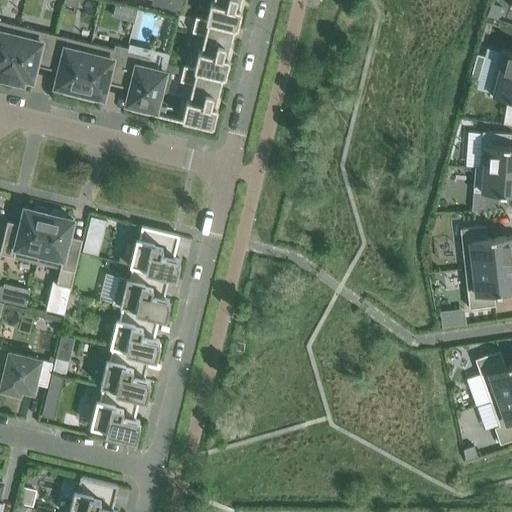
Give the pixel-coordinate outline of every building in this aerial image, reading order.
[(179,14),(180,10),(183,0),(151,0),(150,7),(179,14)] [(213,0),(213,2),(210,1),(206,19),(196,17),(195,17),(235,28),(236,28),(236,27),(237,27),(243,0),(213,0)] [(492,2),(487,15),(499,18),(503,6),(492,2)] [(232,40),(233,34),(234,28),(235,28),(195,17),(192,32),(205,35),(201,51),(198,50),(194,68),(184,66),(183,66),(223,77),(224,77),(224,76),(225,76),(232,49),(230,48),(232,40)] [(20,26),(0,20),(0,77),(7,79),(20,26)] [(37,58),(49,61),(55,34),(20,26),(7,79),(22,83),(24,78),(32,80),(37,58)] [(91,43),(55,34),(49,61),(60,63),(55,86),(63,88),(62,92),(78,96),(91,43)] [(109,75),(120,78),(128,47),(115,44),(114,49),(91,43),(78,96),(94,100),(95,96),(103,97),(109,75)] [(128,47),(120,78),(132,81),(126,103),(132,104),(131,109),(136,111),(149,114),(150,109),(156,110),(165,71),(147,67),(149,57),(127,52),(128,47)] [(495,71),(511,75),(511,50),(501,48),(495,71)] [(474,66),(481,68),(484,56),(477,54),(474,66)] [(218,97),(220,89),(221,83),(222,77),(223,77),(183,66),(180,81),(193,84),(189,100),(186,99),(181,122),(200,126),(201,123),(212,126),(212,125),(213,125),(220,98),(218,97)] [(481,68),(474,66),(470,77),(478,79),(481,68)] [(511,75),(495,71),(489,94),(507,99),(503,123),(511,124),(511,75)] [(479,166),(479,167),(511,169),(511,145),(511,146),(511,143),(511,132),(482,131),(481,144),(479,166)] [(511,169),(479,167),(479,166),(475,166),(473,191),(511,193),(511,169)] [(0,248),(0,253),(37,262),(50,209),(34,205),(33,210),(24,208),(19,230),(5,227),(0,248)] [(70,287),(81,245),(67,242),(73,219),(64,217),(65,213),(50,209),(37,262),(59,267),(55,283),(70,287)] [(132,267),(162,275),(176,278),(180,262),(178,261),(179,258),(167,255),(172,234),(179,236),(179,234),(142,225),(141,227),(142,227),(139,239),(136,239),(132,258),(131,257),(130,264),(132,265),(132,267)] [(486,225),(460,228),(465,268),(511,262),(511,235),(487,238),(486,225)] [(87,234),(83,249),(94,252),(98,237),(87,234)] [(511,262),(465,268),(469,308),(495,305),(493,292),(511,290),(511,262)] [(157,296),(162,275),(132,267),(129,279),(119,277),(115,294),(114,294),(112,303),(123,305),(122,308),(152,315),(166,318),(170,302),(168,302),(169,299),(157,296)] [(147,336),(152,315),(122,308),(119,320),(117,319),(112,338),(111,338),(110,345),(112,346),(112,348),(142,356),(156,359),(160,342),(159,342),(159,339),(147,336)] [(451,313),(441,314),(442,326),(452,325),(451,313)] [(62,336),(59,346),(73,349),(75,339),(62,336)] [(142,356),(112,348),(109,360),(107,360),(102,379),(100,385),(103,386),(103,389),(132,396),(146,399),(150,383),(149,383),(149,379),(137,376),(142,356)] [(499,350),(475,358),(490,400),(511,392),(511,363),(505,366),(499,350)] [(52,362),(40,359),(40,358),(9,351),(0,388),(19,393),(20,388),(32,391),(34,382),(46,385),(52,362)] [(49,384),(41,415),(53,418),(61,387),(49,384)] [(127,417),(132,396),(103,389),(99,401),(97,400),(92,419),(90,426),(91,426),(106,430),(105,432),(108,433),(108,434),(118,436),(118,435),(136,440),(140,423),(139,423),(140,420),(127,417)] [(511,392),(490,400),(499,425),(494,427),(500,443),(511,438),(511,392)] [(473,445),(463,448),(465,460),(476,458),(473,445)] [(117,511),(105,508),(111,484),(117,486),(118,485),(80,476),(80,477),(77,492),(75,491),(70,510),(69,510),(68,511),(117,511)] [(24,488),(20,503),(32,506),(36,490),(24,488)]
